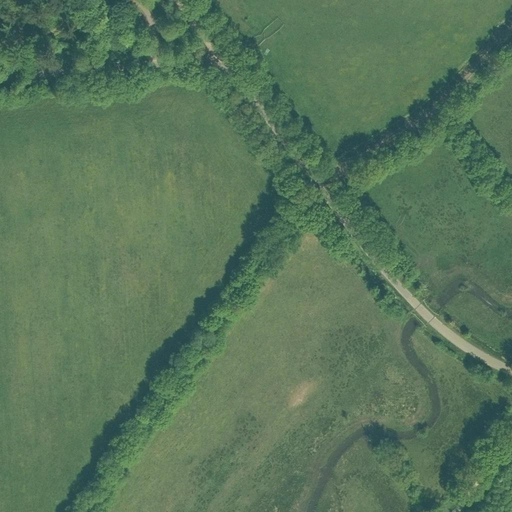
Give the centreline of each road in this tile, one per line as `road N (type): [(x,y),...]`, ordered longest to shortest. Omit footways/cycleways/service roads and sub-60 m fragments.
road 1 (unclassified): [(511,373),(432,321),(393,281),(220,62),(0,78)]
road 2 (track): [(317,184),(441,103),(511,27)]
